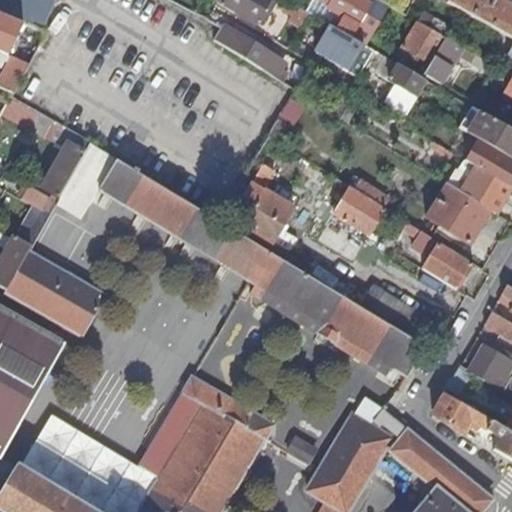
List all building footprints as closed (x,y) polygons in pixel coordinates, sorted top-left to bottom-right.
[(0,0),(0,14),(22,24),(40,32),(54,0),(0,0)] [(218,0),(218,1),(256,23),(270,0),(218,0)] [(389,7),(376,0),(374,0),(371,6),(361,0),(318,0),(334,9),(326,24),(330,26),(338,31),(347,16),(360,25),(352,39),(365,46),(389,7)] [(499,33),(511,40),(511,8),(496,1),(493,0),(448,0),(446,4),(462,13),(499,33)] [(308,13),(287,1),(283,9),(291,14),(288,21),(299,28),(308,13)] [(22,24),(0,14),(0,52),(7,56),(7,55),(22,24)] [(445,38),(451,29),(423,14),(401,48),(428,64),(445,38)] [(285,64),(223,25),(221,28),(215,40),(227,49),(282,82),(288,73),(282,69),(285,64)] [(360,49),(371,55),(373,51),(365,46),(352,39),(338,31),(330,26),(314,53),(346,72),(351,64),(357,67),(360,62),(355,58),(360,49)] [(511,40),(499,33),(491,48),(511,59),(511,40)] [(428,64),(422,73),(440,84),(458,57),(470,64),(475,55),(445,38),(428,64)] [(371,55),(363,68),(369,71),(379,54),(373,51),(371,55)] [(0,86),(12,92),(27,65),(11,57),(7,55),(7,56),(0,52),(0,61),(1,60),(7,63),(0,76),(0,86)] [(426,82),(384,57),(374,74),(396,86),(387,103),(406,114),(413,102),(426,82)] [(325,91),(303,78),(295,91),(309,99),(317,104),(325,91)] [(0,114),(10,96),(12,92),(0,86),(0,114)] [(278,119),(292,127),(309,99),(295,91),(278,119)] [(10,96),(0,114),(27,129),(28,127),(36,112),(10,96)] [(333,100),(327,110),(340,118),(346,108),(333,100)] [(409,128),(421,107),(413,102),(406,114),(401,123),(409,128)] [(511,131),(470,107),(457,128),(476,139),(511,160),(511,131)] [(30,138),(59,155),(66,142),(84,152),(88,144),(36,112),(28,127),(34,131),(30,138)] [(281,145),(292,127),(278,119),(267,137),(275,142),(281,145)] [(511,189),(511,160),(476,139),(464,161),(475,168),(510,188),(511,189)] [(66,142),(59,155),(40,188),(52,195),(48,203),(25,190),(20,199),(35,207),(48,215),(54,204),(60,194),(71,174),(84,152),(66,142)] [(269,153),(342,199),(349,188),(323,172),(287,149),(281,145),(275,142),(269,153)] [(451,161),(454,155),(433,142),(430,147),(451,161)] [(60,194),(54,204),(80,219),(93,194),(80,187),(89,171),(100,177),(104,180),(116,160),(88,144),(84,152),(71,174),(60,194)] [(435,157),(427,170),(453,187),(462,173),(435,157)] [(326,289),(116,160),(104,180),(97,191),(406,377),(423,347),(413,341),(370,315),(326,289)] [(262,165),(250,184),(262,191),(263,190),(274,171),(262,165)] [(354,191),(360,181),(351,176),(349,179),(327,166),(323,172),(349,188),(354,191)] [(475,168),(460,193),(491,212),(494,214),(510,188),(475,168)] [(80,187),(93,194),(97,191),(104,180),(100,177),(89,171),(80,187)] [(386,197),(360,181),(354,191),(383,209),(385,204),(382,203),(386,197)] [(262,191),(250,184),(242,197),(261,209),(248,231),(271,245),(293,208),(263,190),(262,191)] [(460,193),(446,184),(425,218),(469,245),(491,212),(460,193)] [(349,188),(342,199),(334,213),(330,211),(325,219),(329,222),(319,237),(353,258),(383,209),(354,191),(349,188)] [(35,207),(17,239),(30,247),(48,215),(35,207)] [(405,223),(401,230),(415,239),(411,247),(428,258),(421,269),(455,290),(471,264),(405,223)] [(30,247),(17,239),(13,237),(11,240),(1,234),(0,235),(0,248),(5,251),(0,260),(0,288),(5,291),(27,253),(30,247)] [(104,296),(27,253),(5,291),(83,335),(104,296)] [(511,289),(506,285),(500,294),(511,301),(511,289)] [(383,292),(370,315),(413,341),(423,347),(436,324),(383,292)] [(0,459),(65,349),(0,310),(0,459)] [(511,324),(490,312),(483,324),(511,341),(511,324)] [(493,386),(502,370),(507,361),(508,359),(482,344),(467,371),(493,386)] [(507,361),(502,370),(507,372),(511,364),(507,361)] [(452,380),(446,389),(457,395),(469,375),(458,368),(452,380)] [(481,511),(491,500),(406,430),(386,413),(380,409),(375,417),(359,403),(352,415),(351,414),(305,491),(330,506),(326,511),(220,511),(273,425),(191,378),(138,467),(158,479),(139,511),(140,511),(90,511),(17,467),(16,468),(7,484),(0,494),(0,510),(3,511),(481,511)] [(511,392),(511,379),(509,378),(501,391),(510,396),(511,392)] [(498,437),(492,449),(511,460),(511,433),(505,430),(505,428),(443,394),(436,405),(431,414),(468,436),(471,431),(466,428),(470,422),(498,437)] [(310,467),(319,449),(293,437),(285,455),(310,467)] [(90,511),(126,511),(26,451),(17,467),(90,511)] [(16,468),(0,459),(0,479),(7,484),(16,468)]
